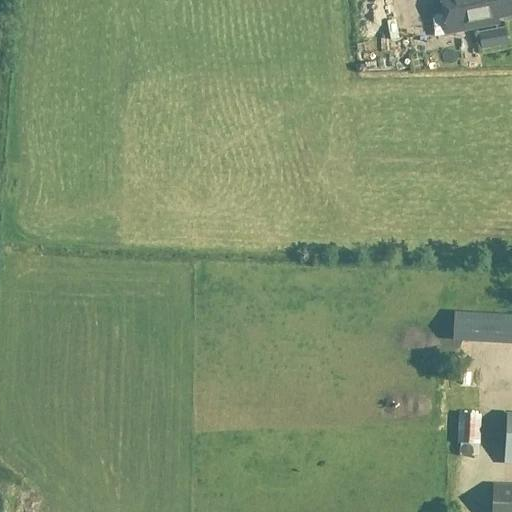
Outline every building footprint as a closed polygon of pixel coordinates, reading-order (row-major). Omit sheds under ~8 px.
[(437,0),(445,37),(496,27),(495,22),(511,18),(511,9),(510,0),(437,0)] [(476,36),(479,53),(505,48),(502,31),(476,36)] [(511,417),(506,417),(503,464),(511,464),(511,417)] [(450,420),(451,447),(472,446),(471,419),(450,420)] [(511,511),(511,489),(492,488),(490,511),(511,511)]
